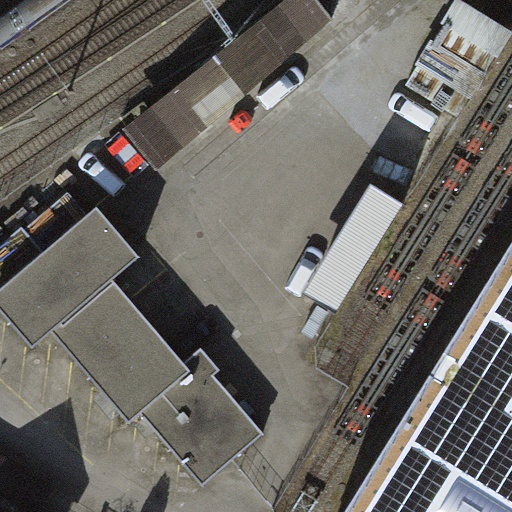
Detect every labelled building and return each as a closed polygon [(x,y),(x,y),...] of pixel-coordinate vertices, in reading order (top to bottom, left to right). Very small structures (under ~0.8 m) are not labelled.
[(317,0),(281,0),(122,128),(155,169),(336,24),(317,0)] [(511,15),(475,0),(452,0),(416,87),(473,110),(511,16),(511,15)] [(300,293),(334,314),(404,203),(370,182),(300,293)] [(21,229),(0,247),(0,309),(34,348),(54,331),(129,417),(139,408),(151,422),(204,484),(243,450),(262,435),(211,377),(219,370),(204,352),(187,366),(114,281),(138,260),(111,229),(96,212),(88,219),(68,195),(24,232),(21,229)] [(511,511),(511,236),(341,511),(511,511)] [(0,461),(0,493),(30,511),(43,511),(54,495),(0,461)]
